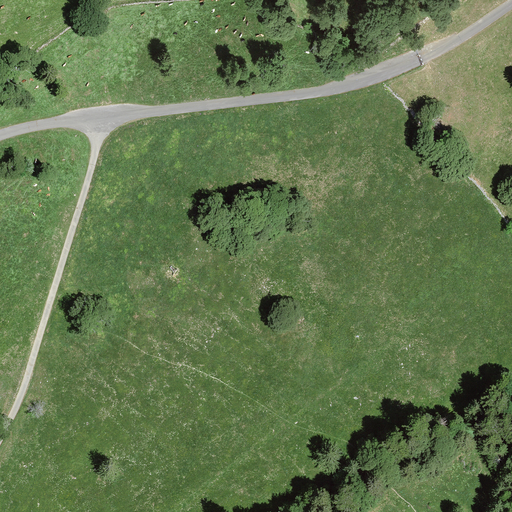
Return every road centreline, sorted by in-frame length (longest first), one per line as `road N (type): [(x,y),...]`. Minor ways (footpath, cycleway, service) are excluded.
road 1 (unclassified): [(511,4),(387,75),(330,90),(97,118)]
road 2 (unclassified): [(0,435),(46,316),(96,147),(97,118)]
